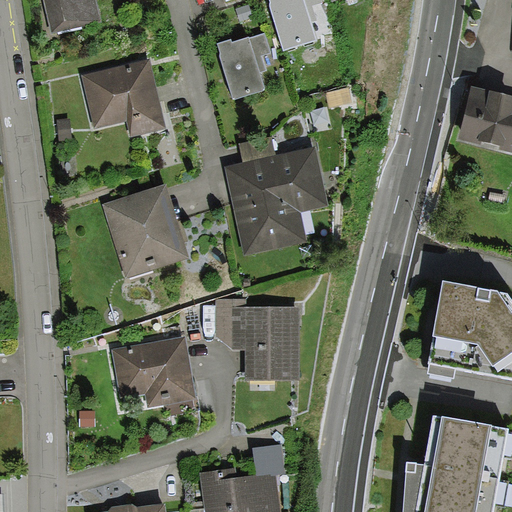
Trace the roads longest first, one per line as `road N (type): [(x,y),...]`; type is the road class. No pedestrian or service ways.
road 1 (secondary): [(332,511),(354,374),(440,0)]
road 2 (residential): [(39,511),(33,265),(0,15)]
